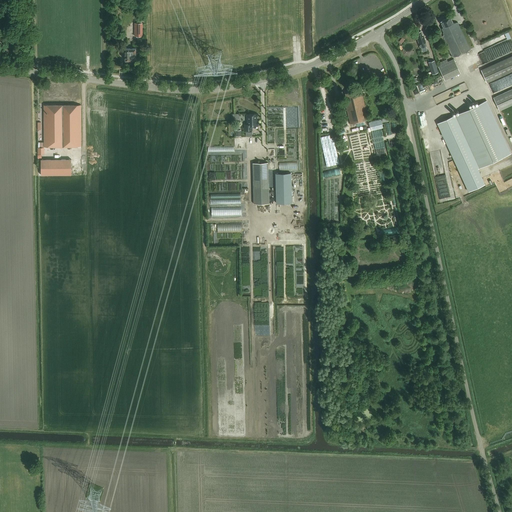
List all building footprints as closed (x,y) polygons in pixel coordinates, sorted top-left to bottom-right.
[(453,57),(470,49),(457,22),(452,22),(450,16),(440,21),(443,27),(441,27),(443,32),(444,34),(442,35),(453,57)] [(135,23),(135,36),(143,36),(143,23),(141,23),(137,23),(135,23)] [(420,47),(426,45),(423,36),(422,36),(421,31),(420,31),(419,30),(418,31),(417,32),(418,36),(417,36),(420,47)] [(133,60),(136,60),(136,48),(125,48),(125,60),(128,60),(128,62),(133,62),(133,60)] [(487,83),(511,71),(511,55),(481,69),(487,83)] [(445,80),(460,73),(453,59),(438,66),(445,80)] [(439,72),(435,60),(429,62),(433,74),(439,72)] [(351,124),(369,119),(361,89),(345,93),(347,99),(345,100),(346,103),(346,104),(351,124)] [(511,89),(493,98),(499,111),(511,105),(511,89)] [(455,115),(479,167),(511,153),(487,101),(455,115)] [(45,146),(82,146),(81,105),(44,105),(45,146)] [(248,124),(245,124),(245,130),(252,130),(252,126),(258,126),(258,121),(257,121),(257,114),(248,114),(248,124)] [(455,115),(437,123),(468,191),(485,183),(478,168),(479,167),(455,115)] [(381,119),(369,121),(370,129),(383,127),(381,119)] [(392,122),(387,123),(388,134),(399,133),(397,121),(392,121),(392,122)] [(330,135),(321,138),(328,167),(340,164),(335,143),(334,137),(331,138),(330,135)] [(41,175),(71,175),(71,159),(40,159),(41,175)] [(268,162),(253,163),(254,203),(269,203),(268,162)] [(341,167),(325,170),(326,177),(342,174),(341,167)] [(291,173),(276,173),(276,203),(292,203),(291,173)] [(332,219),(339,219),(339,179),(332,179),(332,180),(325,180),(326,220),(332,220),(332,219)] [(212,207),(213,217),(243,216),(243,206),(212,207)] [(219,224),(219,232),(243,231),(243,223),(219,224)]
